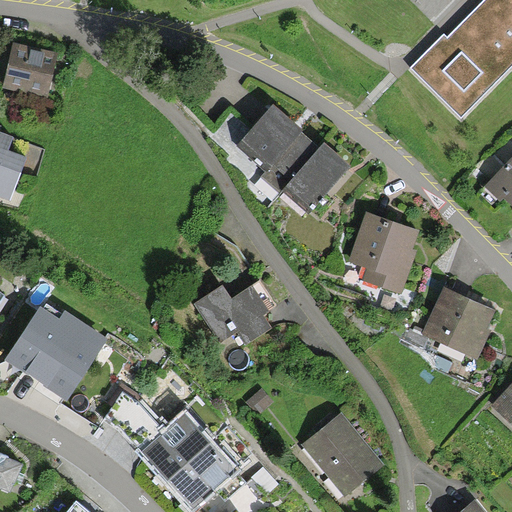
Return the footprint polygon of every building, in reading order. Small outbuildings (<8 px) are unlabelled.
[(511,66),(511,0),(485,0),(474,11),(446,39),(442,35),(408,70),(459,120),(511,66)] [(44,100),(58,56),(16,43),(2,86),(44,100)] [(326,199),(351,170),(323,144),(317,151),(295,130),(271,108),(236,145),(265,172),(260,177),(278,194),(280,191),(305,214),(313,206),(316,209),(326,199)] [(0,131),(0,202),(7,205),(23,159),(7,154),(13,136),(0,131)] [(511,156),(484,187),(501,203),(504,199),(511,205),(511,156)] [(397,291),(415,229),(362,214),(348,262),(362,266),(358,280),(397,291)] [(243,343),(268,327),(260,314),(269,308),(253,282),(234,294),(229,297),(222,284),(194,302),(218,340),(235,330),(243,343)] [(423,335),(479,358),(488,335),(498,311),(443,288),(423,335)] [(72,378),(99,336),(43,300),(5,359),(38,381),(45,369),(49,363),(72,378)] [(511,425),(511,388),(493,408),(511,425)] [(189,507),(231,470),(183,416),(159,438),(141,453),(189,507)] [(343,494),(379,465),(338,416),(302,445),(326,474),(343,494)] [(0,492),(7,492),(14,473),(19,464),(0,455),(0,492)] [(97,511),(80,498),(68,511),(97,511)] [(482,511),(473,501),(459,511),(482,511)]
